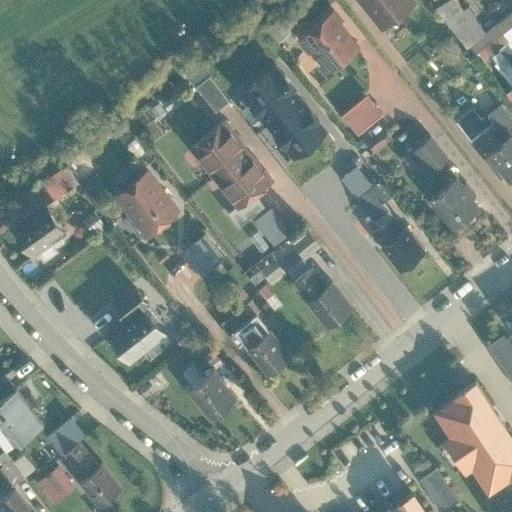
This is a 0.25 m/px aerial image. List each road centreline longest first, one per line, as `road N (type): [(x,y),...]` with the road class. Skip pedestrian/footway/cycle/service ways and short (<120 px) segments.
road 1 (residential): [(208,495),(511,260)]
road 2 (residential): [(0,280),(73,362),(172,445),(208,495)]
